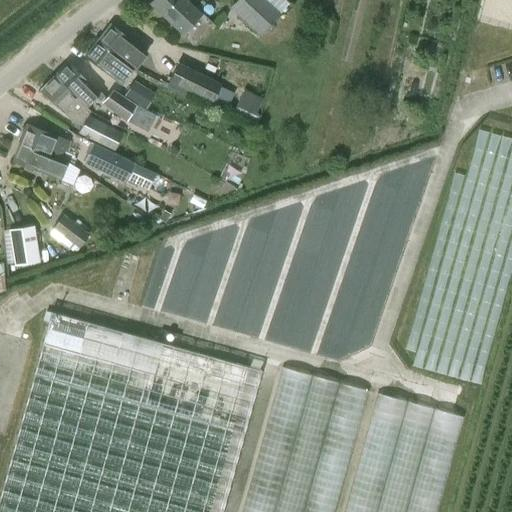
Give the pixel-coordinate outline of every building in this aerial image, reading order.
[(213,26),(202,15),(185,0),(152,0),(149,4),(183,36),(191,45),(195,46),(213,26)] [(281,15),(280,14),(289,3),(286,0),(236,0),(229,8),(261,37),(281,15)] [(109,24),(96,41),(132,69),(145,53),(109,24)] [(96,41),(83,57),(119,85),(132,69),(96,41)] [(489,86),(511,80),(511,57),(484,64),(489,86)] [(67,61),(54,75),(86,108),(96,99),(98,102),(104,97),(99,91),(97,93),(90,85),(67,61)] [(169,83),(212,104),(213,101),(227,109),(234,94),(220,87),(221,85),(178,64),(169,83)] [(123,133),(88,115),(90,111),(86,108),(54,75),(40,90),(62,112),(72,121),(73,120),(82,124),(76,135),(114,153),(123,133)] [(141,107),(145,100),(128,89),(124,96),(141,107)] [(252,122),(259,94),(237,89),(230,116),(252,122)] [(126,122),(135,105),(113,90),(102,103),(126,122)] [(135,105),(126,122),(146,132),(155,115),(135,105)] [(26,125),(19,142),(63,159),(70,142),(26,125)] [(59,181),(67,161),(63,159),(19,142),(12,162),(59,181)] [(125,184),(135,163),(93,143),(83,163),(125,184)] [(63,215),(52,229),(78,249),(89,234),(63,215)] [(33,226),(8,231),(14,267),(39,263),(33,226)] [(50,312),(0,489),(0,511),(220,511),(260,371),(50,312)] [(331,511),(360,386),(271,366),(237,511),(331,511)] [(435,511),(458,412),(366,392),(339,511),(435,511)]
